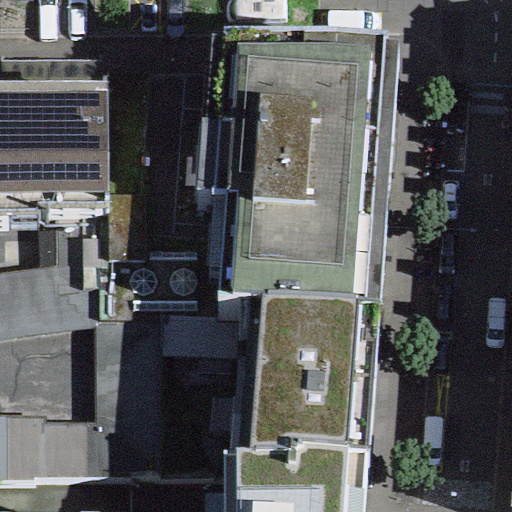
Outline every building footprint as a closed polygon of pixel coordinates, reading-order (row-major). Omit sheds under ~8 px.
[(105,102),(105,113),(106,231),(107,324),(159,324),(186,325),(305,330),(368,335),(377,216),(386,217),(388,192),(379,192),(386,89),(384,88),(386,70),(387,70),(388,64),(335,60),(224,61),(224,63),(223,67),(225,67),(224,83),(211,83),(105,83),(105,102)] [(0,340),(100,326),(100,324),(107,324),(106,231),(105,113),(98,113),(0,113),(0,234),(9,235),(11,224),(40,224),(43,224),(59,224),(60,224),(60,234),(60,248),(59,248),(59,249),(60,249),(60,272),(59,272),(59,273),(60,273),(60,274),(0,281),(0,340)] [(107,324),(100,324),(100,326),(101,433),(42,432),(42,426),(0,425),(0,483),(34,483),(46,483),(134,483),(160,483),(160,356),(160,355),(159,324),(107,324)] [(186,325),(159,324),(160,355),(160,356),(240,359),(239,374),(234,437),(231,483),(287,483),(288,473),(367,479),(378,335),(368,335),(305,330),(186,325)] [(364,511),(367,479),(288,473),(287,483),(231,483),(224,483),(224,496),(223,511),(364,511)]
